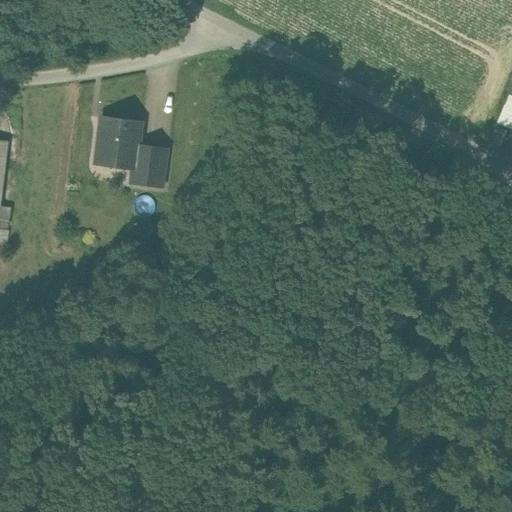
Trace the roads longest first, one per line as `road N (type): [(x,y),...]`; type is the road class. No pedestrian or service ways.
road 1 (unclassified): [(511,165),(228,28)]
road 2 (unclassified): [(228,28),(191,51),(32,80),(0,78)]
